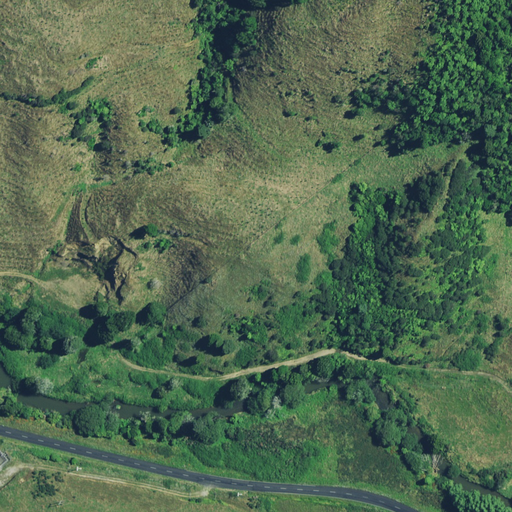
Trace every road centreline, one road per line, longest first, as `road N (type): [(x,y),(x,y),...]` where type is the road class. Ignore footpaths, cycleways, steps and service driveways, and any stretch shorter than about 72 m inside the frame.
road 1 (track): [(511,396),(486,374),(340,350),(199,376),(150,368),(118,354),(56,288),(0,274)]
road 2 (tertiary): [(0,427),(191,474),(352,492),(414,511)]
